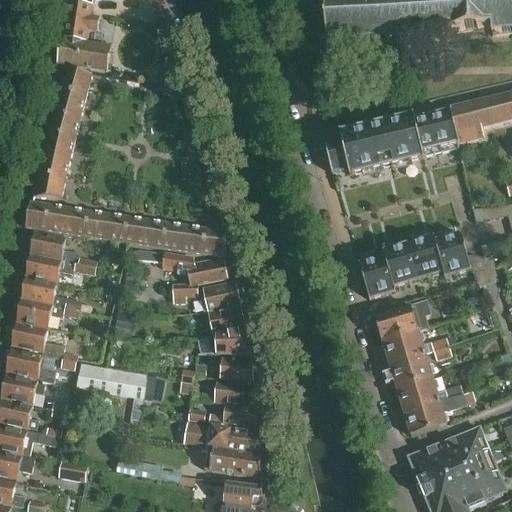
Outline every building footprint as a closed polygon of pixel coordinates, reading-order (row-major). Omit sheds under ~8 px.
[(511,0),(292,0),(293,0),(296,0),(324,0),(325,5),(325,8),(327,8),(329,55),(352,53),(352,48),(375,46),(377,67),(397,65),(396,44),(407,44),(438,42),(451,42),(450,37),(493,33),(493,39),(511,38),(511,0)] [(68,2),(58,66),(107,74),(112,49),(87,45),(89,32),(98,33),(100,19),(91,18),(93,6),(68,2)] [(67,73),(62,93),(87,99),(92,77),(68,71),(67,73)] [(165,75),(165,89),(178,91),(174,76),(165,75)] [(62,93),(57,113),(82,119),(87,99),(62,93)] [(511,96),(451,111),(452,116),(459,146),(485,140),(483,132),(511,123),(511,96)] [(57,113),(52,134),(77,140),(82,119),(57,113)] [(341,141),(325,145),(333,177),(335,176),(349,173),(350,179),(425,161),(423,155),(458,147),(460,147),(459,146),(452,116),(416,125),(415,119),(340,136),(341,141)] [(52,134),(47,154),(72,161),(77,140),(52,134)] [(47,154),(41,175),(66,181),(72,161),(47,154)] [(41,175),(35,201),(61,202),(66,181),(41,175)] [(31,206),(26,230),(47,234),(51,209),(31,206)] [(501,210),(499,210),(501,221),(509,219),(510,219),(508,208),(501,210)] [(51,209),(47,234),(67,237),(70,212),(59,210),(51,209)] [(499,210),(490,211),(492,223),(501,221),(499,210)] [(482,211),(474,212),(477,226),(484,224),(482,211)] [(490,211),(482,211),(484,224),(492,223),(490,211)] [(70,212),(67,237),(86,240),(90,215),(70,212)] [(90,215),(86,240),(105,242),(109,218),(90,215)] [(109,218),(105,242),(125,245),(128,221),(109,218)] [(128,221),(125,245),(129,246),(144,248),(148,224),(128,221)] [(148,224),(144,248),(163,251),(167,227),(148,224)] [(167,227),(163,251),(183,254),(186,230),(167,227)] [(186,230),(183,254),(202,257),(206,232),(186,230)] [(206,232),(202,257),(225,261),(226,236),(206,232)] [(36,235),(31,259),(62,265),(98,272),(100,265),(91,263),(80,261),(81,257),(65,254),(67,242),(36,235)] [(462,238),(436,245),(445,275),(446,280),(472,273),(462,238)] [(435,239),(409,247),(420,282),(445,275),(436,245),(435,239)] [(511,248),(510,241),(500,243),(502,249),(504,249),(506,255),(511,252),(511,248)] [(500,243),(491,246),(493,252),(502,249),(500,243)] [(491,246),(482,249),(484,255),(493,252),(491,246)] [(409,247),(385,254),(386,260),(395,290),(420,282),(409,247)] [(493,252),(484,255),(485,261),(506,255),(504,249),(502,249),(493,252)] [(130,259),(130,262),(140,263),(163,266),(163,273),(180,275),(188,277),(190,287),(199,287),(199,288),(229,283),(226,265),(212,268),(211,264),(195,267),(194,261),(165,256),(165,257),(140,253),(134,255),(130,259)] [(476,258),(470,259),(480,290),(483,290),(499,284),(490,260),(485,261),(476,258)] [(31,259),(26,281),(57,288),(60,276),(74,278),(75,275),(88,278),(97,279),(98,272),(62,265),(31,259)] [(386,260),(360,268),(370,302),(396,295),(395,290),(386,260)] [(128,278),(124,293),(133,295),(138,294),(140,286),(136,284),(137,280),(128,278)] [(26,281),(21,304),(53,310),(80,315),(89,316),(90,309),(82,308),(82,305),(55,299),(57,288),(26,281)] [(205,302),(202,302),(205,316),(208,315),(242,308),(236,285),(230,286),(203,292),(205,302)] [(190,287),(173,287),(173,308),(188,307),(187,301),(199,301),(199,288),(199,287),(190,287)] [(21,304),(17,326),(48,333),(51,319),(63,322),(64,318),(79,321),(80,315),(53,310),(21,304)] [(411,310),(375,320),(383,345),(419,334),(430,330),(427,318),(432,317),(428,304),(411,310)] [(212,332),(200,334),(201,341),(247,332),(242,308),(208,315),(212,332)] [(119,313),(116,325),(133,329),(136,317),(119,313)] [(116,325),(114,337),(130,341),(133,329),(116,325)] [(17,326),(12,350),(43,356),(42,359),(44,359),(44,360),(63,363),(77,366),(78,361),(79,359),(64,356),(66,350),(45,346),(48,333),(17,326)] [(201,341),(198,342),(201,356),(216,357),(216,359),(253,362),(247,331),(247,332),(201,341)] [(419,334),(383,345),(390,368),(426,357),(419,334)] [(447,341),(431,346),(434,355),(450,350),(447,341)] [(450,350),(434,355),(437,364),(452,359),(450,350)] [(11,353),(7,376),(40,383),(39,384),(55,387),(57,375),(41,373),(44,360),(44,359),(42,359),(11,353)] [(426,357),(390,368),(397,392),(433,381),(426,357)] [(223,362),(220,383),(255,388),(253,366),(223,362)] [(63,363),(61,371),(75,375),(77,366),(63,363)] [(82,367),(77,392),(135,401),(144,402),(145,403),(149,379),(149,378),(108,371),(82,367)] [(195,375),(195,380),(203,381),(203,379),(206,380),(207,368),(197,367),(196,375),(195,375)] [(183,373),(181,385),(194,387),(195,380),(195,375),(183,373)] [(6,379),(1,403),(34,410),(36,398),(44,399),(46,388),(39,386),(6,379)] [(145,403),(162,406),(167,382),(149,379),(145,403)] [(433,381),(397,392),(404,415),(440,404),(433,381)] [(202,394),(201,405),(214,406),(226,408),(256,411),(255,391),(217,385),(215,395),(202,394)] [(461,388),(446,393),(449,402),(464,397),(461,388)] [(449,402),(404,415),(411,440),(447,428),(443,414),(467,407),(464,397),(449,402)] [(135,401),(131,426),(140,428),(144,402),(135,401)] [(1,403),(0,408),(0,426),(29,433),(29,432),(38,434),(40,424),(31,423),(34,410),(1,403)] [(54,405),(53,414),(67,416),(69,407),(54,405)] [(211,417),(209,426),(223,428),(259,432),(257,416),(256,411),(226,408),(224,419),(211,417)] [(190,412),(188,424),(205,426),(207,415),(190,412)] [(188,426),(185,447),(191,448),(209,451),(260,459),(259,436),(212,430),(188,426)] [(0,430),(0,453),(24,458),(31,459),(34,446),(64,452),(66,442),(62,441),(47,438),(29,434),(29,436),(0,430)] [(49,431),(47,438),(62,441),(63,434),(49,431)] [(481,431),(410,460),(418,481),(490,452),(481,431)] [(209,451),(205,473),(210,474),(210,473),(262,482),(261,459),(260,459),(209,451)] [(490,452),(418,481),(428,504),(499,474),(490,452)] [(0,456),(0,479),(19,483),(21,474),(33,477),(36,465),(0,456)] [(120,461),(117,475),(180,486),(181,479),(182,476),(163,473),(163,469),(120,461)] [(62,465),(59,481),(86,486),(89,470),(62,465)] [(499,474),(428,504),(431,511),(476,511),(487,508),(486,504),(508,495),(499,474)] [(180,486),(180,487),(194,489),(196,481),(181,479),(180,486)] [(0,482),(0,505),(13,509),(24,511),(27,501),(15,498),(18,486),(0,482)] [(219,504),(218,511),(252,511),(252,510),(260,511),(264,508),(262,491),(227,486),(224,505),(219,504)]
